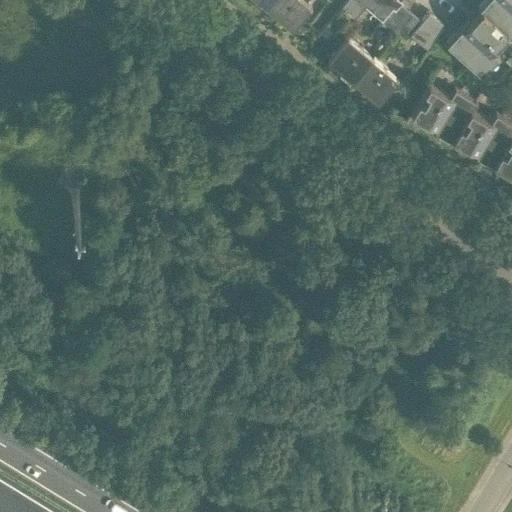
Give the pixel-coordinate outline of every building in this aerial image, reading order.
[(311,5),(305,0),(272,0),(267,7),(292,28),(311,5)] [(346,0),(342,6),(355,17),(365,5),(382,19),(393,7),(395,9),(400,3),(396,0),(346,0)] [(511,0),(488,0),(483,6),(481,5),(479,7),(481,9),(506,33),(511,37),(511,0)] [(393,7),(382,19),(395,31),(411,12),(400,3),(395,9),(393,7)] [(449,40),(446,43),(481,75),(499,55),(492,49),(506,33),(481,9),(470,20),(468,19),(456,32),(458,34),(450,42),(449,40)] [(405,39),(409,34),(428,49),(443,23),(428,12),(421,20),(411,12),(395,31),(405,39)] [(331,33),(324,27),(320,33),(326,38),(331,33)] [(353,80),(373,57),(347,35),(328,58),(353,80)] [(398,78),(373,57),(353,80),(379,101),(398,78)] [(450,93),(429,81),(405,120),(407,121),(413,113),(426,121),(425,123),(440,132),(441,130),(451,136),(450,138),(453,140),(454,138),(472,107),(477,99),(455,85),(450,93)] [(491,119),(472,107),(454,138),(467,145),(465,148),(481,157),(482,155),(492,161),(490,163),(494,165),(495,163),(511,134),(511,120),(496,110),(491,119)] [(511,134),(495,163),(508,171),(506,173),(511,176),(511,134)]
